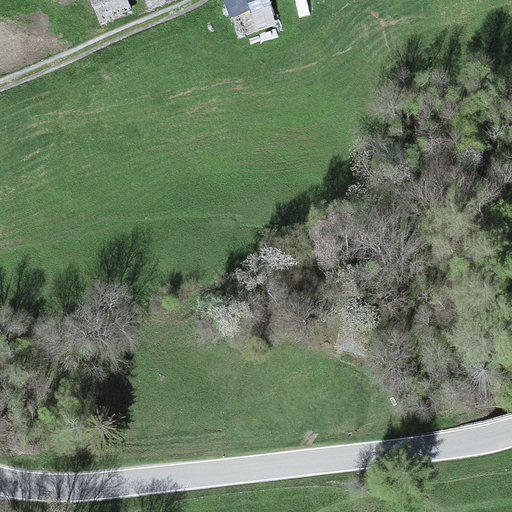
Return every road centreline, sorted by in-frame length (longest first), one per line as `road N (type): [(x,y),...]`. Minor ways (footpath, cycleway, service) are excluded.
road 1 (tertiary): [(511,426),(441,444),(188,474),(0,474)]
road 2 (track): [(0,84),(197,0)]
